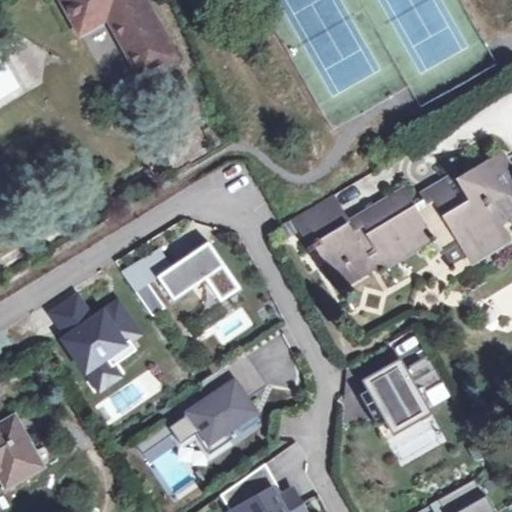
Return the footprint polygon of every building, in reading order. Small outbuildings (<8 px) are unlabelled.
[(108,18),(141,79),(175,60),(142,0),(61,0),(79,33),(108,18)] [(420,199),(412,204),(437,244),(442,252),(457,243),(459,247),(465,243),(473,256),(493,243),(495,246),(505,240),(497,227),(511,218),(511,180),(510,178),(511,173),(507,172),(500,160),(477,174),(473,169),(454,179),(458,185),(425,205),(420,199)] [(437,244),(412,204),(408,206),(394,182),(390,184),(394,191),(355,216),(356,219),(346,225),(344,221),(322,233),(308,209),(293,218),(308,244),(304,246),(308,253),(320,246),(327,256),(322,260),(337,284),(380,260),(384,266),(429,239),(433,247),(437,244)] [(322,233),(344,221),(329,197),(308,209),(322,233)] [(220,301),(239,287),(207,241),(156,277),(172,301),(204,279),(220,301)] [(457,243),(442,252),(452,269),(473,256),(465,243),(459,247),(457,243)] [(156,277),(170,267),(159,250),(139,263),(150,280),(156,277)] [(150,280),(139,263),(122,273),(133,291),(150,280)] [(106,355),(129,339),(133,337),(135,326),(120,304),(104,314),(103,312),(93,319),(77,295),(52,312),(68,335),(64,338),(92,379),(112,365),(106,355)] [(129,339),(106,355),(112,365),(136,349),(129,339)] [(211,399),(168,427),(180,444),(194,434),(209,455),(232,439),(225,428),(233,422),(234,424),(252,412),(234,385),(256,370),(244,352),(200,382),(211,399)] [(400,360),(363,382),(394,433),(454,400),(426,359),(408,369),(400,360)] [(234,385),(245,401),(267,386),(256,370),(234,385)] [(234,424),(241,433),(258,421),(252,412),(234,424)] [(0,473),(6,484),(39,465),(12,417),(0,423),(0,473)] [(276,487),(264,464),(219,495),(228,511),(302,511),(290,490),(281,495),(276,498),(271,490),(276,487)] [(491,511),(484,498),(481,499),(472,482),(436,502),(441,511),(491,511)] [(276,487),(271,490),(276,498),(281,495),(276,487)]
